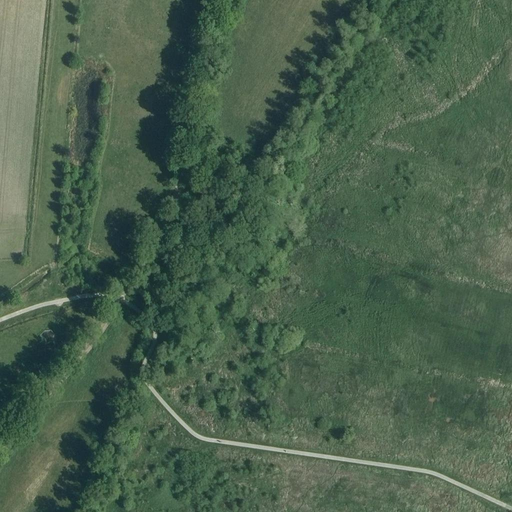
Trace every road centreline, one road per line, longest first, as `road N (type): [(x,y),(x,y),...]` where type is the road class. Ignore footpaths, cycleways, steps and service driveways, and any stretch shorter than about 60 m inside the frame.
road 1 (track): [(119,299),(181,180),(194,103),(226,0)]
road 2 (track): [(0,454),(119,299)]
